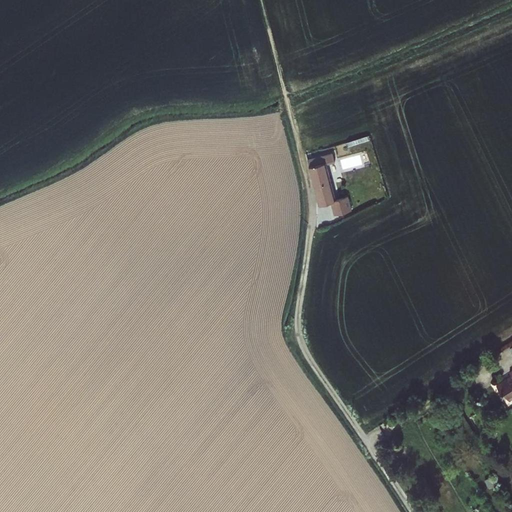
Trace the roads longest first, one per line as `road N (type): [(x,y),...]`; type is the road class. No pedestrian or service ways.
road 1 (unclassified): [(298,143),(311,198),(299,339),(411,511)]
road 2 (track): [(261,0),(298,143)]
